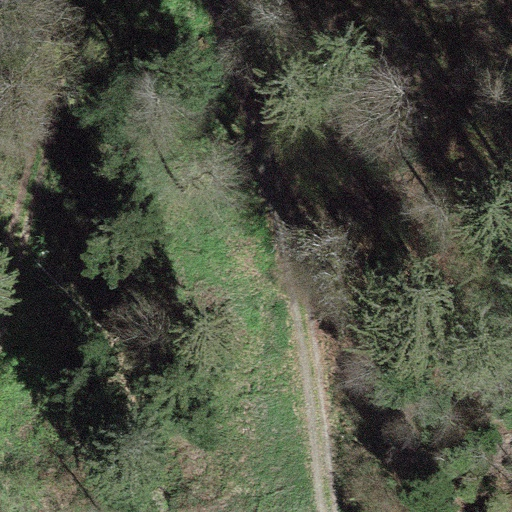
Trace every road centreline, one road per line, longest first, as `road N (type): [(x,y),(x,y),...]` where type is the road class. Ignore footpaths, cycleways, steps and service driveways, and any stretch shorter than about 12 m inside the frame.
road 1 (track): [(331,511),(263,101),(234,0)]
road 2 (track): [(0,335),(70,80),(77,0)]
